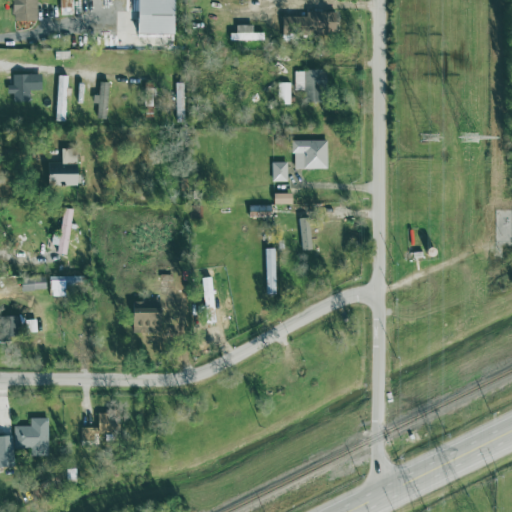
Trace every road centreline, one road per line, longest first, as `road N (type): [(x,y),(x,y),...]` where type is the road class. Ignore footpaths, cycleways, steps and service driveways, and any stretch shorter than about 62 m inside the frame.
road 1 (residential): [(380,502),(378,0)]
road 2 (residential): [(0,379),(193,375),(348,295),(378,293)]
road 3 (primary): [(359,511),(511,437)]
